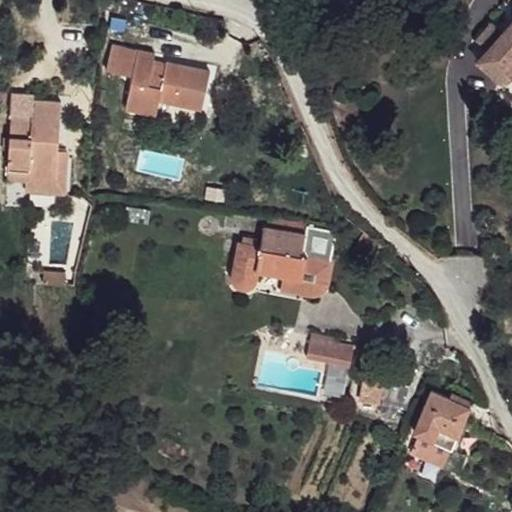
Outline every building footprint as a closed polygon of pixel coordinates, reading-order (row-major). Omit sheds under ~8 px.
[(511,14),(470,63),(495,84),(502,84),(507,80),(511,83),(511,14)] [(109,47),(103,72),(128,77),(134,53),(109,47)] [(128,77),(122,113),(151,119),(155,104),(157,89),(143,86),(148,66),(150,56),(134,53),(128,77)] [(157,89),(155,104),(194,114),(203,72),(163,63),(162,69),(157,89)] [(148,66),(143,86),(157,89),(162,69),(148,66)] [(5,140),(3,179),(23,179),(49,181),(51,159),(54,159),(59,106),(30,103),(28,120),(27,142),(5,140)] [(7,120),(5,140),(27,142),(28,120),(7,120)] [(23,179),(22,192),(62,194),(65,160),(54,159),(51,159),(49,181),(23,179)] [(22,192),(22,198),(61,200),(62,194),(22,192)] [(234,244),(230,275),(230,280),(232,284),(235,287),(239,290),(243,290),(247,289),(251,288),(253,285),(258,267),(300,277),(304,257),(298,255),(303,235),(262,227),(256,249),(251,248),(239,245),(234,244)] [(238,237),(239,245),(251,248),(252,240),(238,237)] [(308,341),(306,356),(347,365),(350,346),(337,343),(336,347),(308,341)] [(443,389),(440,393),(466,405),(468,400),(443,389)] [(430,390),(414,432),(448,447),(466,405),(440,393),(430,390)]
